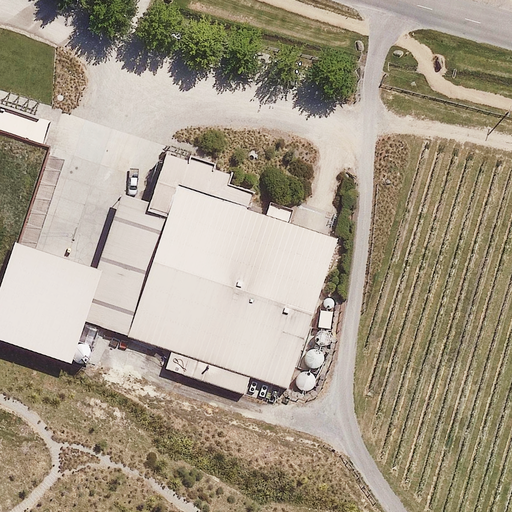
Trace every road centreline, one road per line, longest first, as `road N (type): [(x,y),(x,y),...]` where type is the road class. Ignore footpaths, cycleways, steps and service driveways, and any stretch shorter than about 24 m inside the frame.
road 1 (unknown): [(128,59),(365,137)]
road 2 (unknown): [(23,0),(128,59)]
